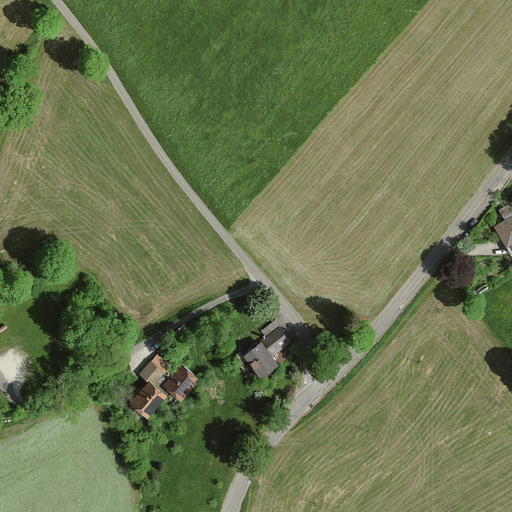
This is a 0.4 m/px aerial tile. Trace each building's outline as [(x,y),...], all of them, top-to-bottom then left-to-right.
[(511,214),(494,225),(507,246),(511,242),(511,214)] [(270,356),(289,342),(279,329),(245,356),(262,378),(278,366),(270,356)] [(157,353),(138,374),(147,382),(149,381),(152,384),(170,365),(157,353)] [(182,363),(163,385),(181,400),(200,379),(182,363)] [(149,382),(130,404),(148,419),(167,397),(149,382)]
